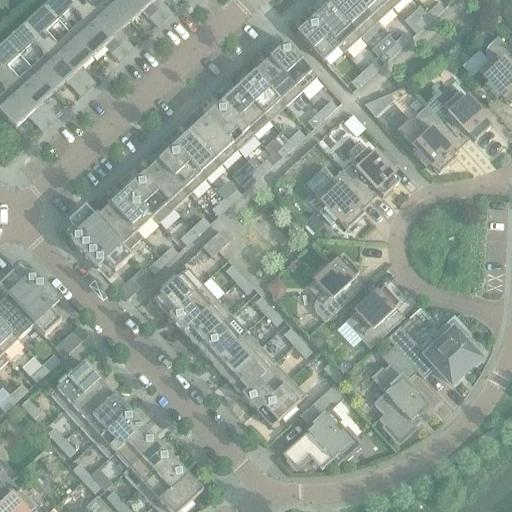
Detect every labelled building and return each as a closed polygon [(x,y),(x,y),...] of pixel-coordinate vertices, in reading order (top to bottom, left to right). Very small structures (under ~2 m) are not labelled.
[(74,0),(50,0),(44,6),(93,59),(112,41),(74,0)] [(109,0),(74,0),(117,46),(124,40),(119,34),(131,23),(109,0)] [(144,0),(109,0),(131,23),(150,6),(144,0)] [(144,0),(150,6),(155,12),(155,11),(165,22),(172,15),(158,0),(144,0)] [(353,0),(334,0),(329,5),(360,40),(376,25),(353,0)] [(382,0),(353,0),(376,25),(392,10),(382,0)] [(403,0),(382,0),(392,10),(403,0)] [(438,4),(426,15),(432,22),(444,11),(438,4)] [(344,55),(360,40),(329,5),(313,20),(339,48),(338,49),(344,55)] [(81,69),(93,59),(44,6),(25,23),(88,92),(96,85),(81,69)] [(157,29),(165,22),(155,11),(155,12),(148,18),(157,29)] [(421,33),(432,22),(426,15),(414,26),(421,33)] [(322,63),(338,49),(339,48),(313,20),(296,35),(322,63)] [(81,99),(88,92),(25,23),(6,41),(54,94),(66,83),(81,99)] [(406,34),(394,44),(400,51),(412,40),(406,34)] [(511,38),(503,46),(511,55),(511,38)] [(478,72),(487,82),(484,86),(496,100),(500,96),(510,107),(511,104),(511,55),(503,46),(497,39),(489,47),(486,52),(486,58),(488,63),(478,72)] [(124,40),(117,46),(126,57),(134,50),(124,40)] [(43,104),(54,94),(6,41),(0,46),(0,73),(50,127),(57,121),(43,104)] [(286,44),(269,59),(301,94),(317,79),(286,44)] [(389,62),(400,51),(394,44),(382,55),(389,62)] [(119,64),(126,57),(117,46),(109,53),(119,64)] [(269,59),(253,74),(285,109),(301,94),(269,59)] [(374,63),(362,73),(369,80),(380,70),(374,63)] [(42,134),(50,127),(0,73),(0,112),(15,130),(28,118),(42,134)] [(357,91),(369,80),(362,73),(351,84),(357,91)] [(253,74),(237,89),(269,123),(285,109),(253,74)] [(237,89),(221,103),(253,138),(269,123),(237,89)] [(457,143),(457,142),(465,134),(474,144),(491,128),(483,119),(486,115),(474,101),(470,105),(459,93),(443,108),(442,109),(448,115),(439,123),(439,124),(457,143)] [(221,103),(205,118),(237,152),(253,138),(221,103)] [(330,103),(319,113),(325,120),(337,110),(330,103)] [(364,107),(375,119),(380,114),(371,104),(364,107)] [(439,123),(431,115),(426,109),(418,116),(415,121),(414,127),(417,132),(407,141),(416,152),(413,155),(425,169),(429,166),(439,176),(456,160),(447,151),(455,143),(456,144),(457,143),(439,124),(439,123)] [(313,131),(325,120),(319,113),(307,124),(313,131)] [(344,125),(356,139),(365,130),(353,117),(344,125)] [(205,118),(190,133),(221,167),(237,152),(205,118)] [(299,132),(287,143),(293,149),(305,139),(299,132)] [(190,133),(174,147),(205,182),(221,167),(190,133)] [(281,160),(293,149),(287,143),(275,153),(281,160)] [(174,147),(158,162),(190,196),(205,182),(174,147)] [(348,178),(347,179),(365,199),(366,198),(365,197),(374,190),(382,199),(399,183),(390,173),(393,169),(381,156),(377,159),(367,149),(351,163),(350,164),(356,171),(348,178)] [(267,161),(255,172),(261,179),(273,168),(267,161)] [(158,162),(142,176),(174,211),(190,196),(158,162)] [(250,190),(261,179),(255,172),(243,183),(250,190)] [(157,226),(174,211),(142,176),(126,191),(152,219),(151,220),(157,226)] [(364,199),(365,199),(347,179),(345,180),(346,180),(338,188),(332,181),(331,182),(331,183),(315,197),(325,207),(321,211),(334,225),(337,221),(347,232),(364,216),(355,206),(364,199)] [(235,190),(223,201),(230,208),(241,197),(235,190)] [(137,233),(151,220),(152,219),(126,191),(110,205),(136,234),(137,233)] [(218,219),(230,208),(223,201),(212,212),(218,219)] [(142,240),(137,233),(136,234),(110,205),(95,220),(94,220),(120,249),(120,248),(126,255),(126,254),(142,240)] [(131,259),(126,254),(126,255),(120,248),(120,249),(94,220),(95,220),(85,209),(67,224),(77,235),(70,242),(96,271),(103,264),(114,275),(131,259)] [(314,215),(304,224),(314,236),(324,227),(314,215)] [(203,220),(191,230),(198,237),(209,226),(203,220)] [(186,248),(198,237),(191,230),(180,241),(186,248)] [(221,251),(229,244),(219,233),(211,241),(221,251)] [(211,241),(202,249),(212,259),(221,251),(211,241)] [(171,249),(160,259),(166,266),(178,256),(171,249)] [(308,290),(317,300),(314,305),(314,311),(317,316),(325,325),(359,293),(358,292),(357,293),(349,284),(359,275),(343,258),(332,268),(329,264),(315,277),(319,281),(308,290)] [(148,270),(154,277),(166,266),(160,259),(148,270)] [(242,279),(232,267),(225,273),(236,285),(242,279)] [(202,286),(187,270),(177,279),(173,276),(160,288),(163,292),(153,301),(168,318),(202,286)] [(117,293),(126,303),(150,281),(141,271),(117,293)] [(14,273),(0,285),(0,291),(7,300),(8,299),(34,328),(33,328),(44,339),(61,323),(51,312),(58,306),(32,277),(24,284),(14,273)] [(236,285),(246,297),(253,291),(242,279),(236,285)] [(278,298),(288,290),(280,279),(269,286),(278,298)] [(168,318),(182,334),(217,302),(202,286),(168,318)] [(345,324),(370,351),(399,324),(398,323),(398,324),(389,315),(399,306),(383,289),(373,299),(369,295),(355,308),(359,311),(345,324)] [(0,322),(18,342),(33,328),(34,328),(8,299),(7,300),(0,306),(0,322)] [(272,311),(261,299),(254,305),(265,317),(272,311)] [(226,324),(232,319),(217,302),(182,334),(197,350),(225,324),(226,324)] [(265,317),(275,329),(282,322),(272,311),(265,317)] [(0,322),(0,354),(2,357),(3,356),(18,342),(0,322)] [(387,341),(394,348),(417,373),(423,380),(435,369),(451,386),(478,360),(468,349),(474,344),(453,322),(431,342),(436,348),(425,358),(399,329),(387,341)] [(240,340),(239,339),(226,324),(225,324),(197,350),(212,366),(240,340)] [(54,350),(63,360),(88,338),(78,328),(54,350)] [(301,343),(290,331),(283,337),(294,349),(301,343)] [(246,333),(239,339),(240,340),(212,366),(226,382),(261,350),(246,333)] [(294,349),(305,361),(312,354),(301,343),(294,349)] [(417,373),(394,348),(381,359),(389,367),(373,382),(385,395),(373,406),(383,416),(377,421),(398,444),(421,424),(416,418),(427,408),(405,384),(417,373)] [(226,382),(241,398),(276,366),(261,350),(226,382)] [(0,369),(8,362),(3,356),(2,357),(0,354),(0,369)] [(53,357),(41,368),(48,375),(60,364),(53,357)] [(345,361),(336,369),(343,376),(352,368),(345,361)] [(99,381),(84,364),(74,374),(70,370),(56,383),(60,387),(49,396),(65,413),(99,381)] [(323,371),(335,385),(342,379),(329,365),(323,371)] [(241,398),(256,414),(290,382),(276,366),(241,398)] [(36,385),(48,375),(41,368),(30,378),(36,385)] [(65,413),(79,429),(114,397),(99,381),(65,413)] [(256,414),(271,430),(281,420),(284,424),(298,411),(295,408),(305,398),(290,382),(256,414)] [(21,386),(10,397),(16,404),(28,393),(21,386)] [(283,456),(296,470),(309,458),(321,472),(333,461),(338,467),(360,447),(339,425),(334,430),(324,419),(345,400),(334,387),(305,413),(317,425),(313,429),(312,429),(307,434),(283,456)] [(0,409),(4,415),(16,404),(10,397),(0,405),(0,409)] [(79,429),(94,444),(128,413),(114,397),(79,429)] [(21,407),(34,421),(41,415),(28,401),(21,407)] [(94,444),(109,461),(115,455),(143,429),(128,413),(94,444)] [(115,455),(129,470),(129,471),(158,445),(143,429),(115,455)] [(65,442),(54,430),(47,436),(58,448),(65,442)] [(58,448),(69,460),(76,453),(65,442),(58,448)] [(129,470),(122,476),(138,492),(172,460),(158,445),(129,471),(129,470)] [(138,492),(152,508),(187,476),(172,460),(138,492)] [(90,478),(79,466),(72,472),(83,484),(90,478)] [(0,492),(11,482),(2,472),(1,472),(0,470),(0,492)] [(152,508),(155,511),(188,511),(195,506),(192,502),(202,493),(187,476),(152,508)] [(83,484),(94,495),(101,489),(90,478),(83,484)] [(0,492),(0,511),(31,511),(35,509),(20,493),(21,493),(11,482),(0,492)] [(123,505),(113,494),(106,500),(117,511),(123,505)] [(109,511),(97,499),(88,507),(85,511),(109,511)]
